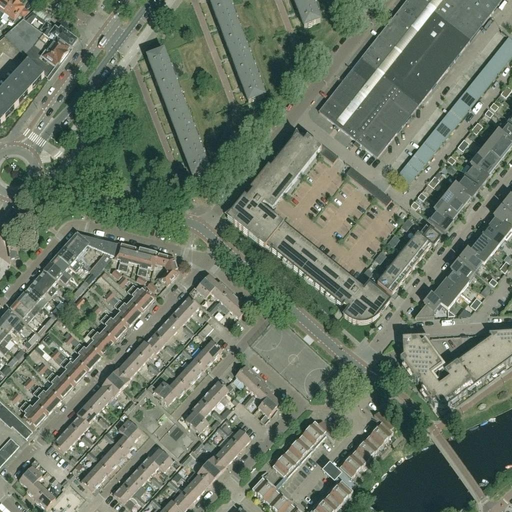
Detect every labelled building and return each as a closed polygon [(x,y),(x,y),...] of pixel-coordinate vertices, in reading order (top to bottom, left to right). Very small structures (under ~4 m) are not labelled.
[(5,16),(14,2),(12,0),(0,0),(0,1),(0,18),(2,20),(5,16)] [(230,8),(227,0),(208,0),(214,15),(230,8)] [(321,23),(312,0),(293,0),(305,29),(321,23)] [(471,42),(417,0),(409,0),(401,11),(396,17),(396,18),(454,64),(454,63),(458,58),(469,44),(471,42)] [(488,21),(461,0),(417,0),(471,42),(482,28),(488,21)] [(504,0),(461,0),(488,21),(489,19),(493,14),(504,0)] [(22,6),(15,1),(14,2),(5,16),(2,20),(7,24),(8,22),(13,25),(18,18),(22,21),(28,13),(21,8),(22,6)] [(242,38),(230,8),(214,15),(225,44),(242,38)] [(58,67),(59,68),(68,56),(67,55),(76,43),(61,31),(59,34),(55,31),(54,31),(47,26),(47,25),(32,14),(4,39),(20,54),(42,77),(44,78),(44,79),(47,82),(58,67)] [(454,64),(396,18),(379,40),(437,85),(441,80),(454,64)] [(253,68),(242,38),(225,44),(237,74),(253,68)] [(0,58),(3,55),(12,61),(20,54),(4,39),(0,42),(0,58)] [(437,85),(379,40),(378,40),(373,46),(361,62),(419,107),(423,102),(427,97),(437,85)] [(502,48),(511,56),(511,43),(508,40),(502,48)] [(496,56),(507,65),(511,58),(511,56),(502,48),(496,56)] [(175,83),(164,53),(147,59),(159,90),(175,83)] [(490,63),(501,72),(507,65),(496,56),(490,63)] [(419,107),(361,62),(340,88),(377,117),(398,134),(408,122),(410,119),(419,107)] [(484,71),(495,80),(501,72),(490,63),(484,71)] [(32,91),(41,81),(44,78),(42,77),(28,64),(27,65),(0,93),(0,126),(14,111),(19,106),(28,96),(32,91)] [(265,99),(253,68),(237,74),(248,105),(265,99)] [(477,78),(489,87),(495,80),(484,71),(477,78)] [(471,86),(483,95),(489,87),(477,78),(471,86)] [(186,113),(175,83),(159,90),(170,119),(186,113)] [(465,94),(476,103),(483,95),(471,86),(465,94)] [(377,117),(340,88),(333,97),(370,126),(377,117)] [(506,101),(509,97),(504,93),(501,96),(506,101)] [(459,101),(470,110),(476,103),(465,94),(459,101)] [(370,126),(333,97),(319,115),(336,128),(339,131),(356,144),(370,126)] [(453,109),(464,118),(470,110),(459,101),(453,109)] [(499,109),(493,105),(490,110),(495,114),(499,109)] [(447,117),(458,126),(464,118),(453,109),(447,117)] [(490,120),(493,116),(488,112),(485,116),(490,120)] [(198,143),(186,113),(170,119),(181,149),(198,143)] [(383,152),(398,134),(377,117),(370,126),(356,144),(356,145),(361,148),(362,149),(364,150),(366,152),(377,161),(383,152)] [(441,124),(452,133),(458,126),(447,117),(441,124)] [(435,132),(446,141),(452,133),(441,124),(435,132)] [(511,145),(511,131),(503,124),(497,133),(498,134),(511,145)] [(428,139),(440,148),(446,141),(435,132),(428,139)] [(511,145),(498,134),(491,143),(507,155),(511,148),(511,145)] [(333,156),(311,138),(305,146),(299,141),(297,144),(295,146),(292,144),(289,149),(283,156),(285,158),(278,168),(275,166),(265,178),(268,180),(264,184),(262,182),(258,187),(247,201),(244,199),(238,207),(231,215),(238,220),(233,225),(249,238),(252,233),(262,241),(258,245),(265,251),(268,246),(273,249),(271,252),(283,262),(285,259),(294,267),(292,269),(304,279),(306,276),(316,284),(314,287),(326,296),(328,294),(337,301),(335,304),(342,309),(343,307),(345,308),(348,311),(343,318),(347,321),(350,323),(353,325),(357,326),(360,326),(363,326),(367,325),(370,324),(373,322),(376,320),(378,318),(381,315),(378,313),(382,308),(384,310),(390,303),(369,286),(357,300),(355,299),(361,292),(258,210),(269,196),(272,192),(280,199),(291,185),(297,178),(315,155),(318,157),(319,155),(328,162),(333,156)] [(422,147),(434,156),(440,148),(428,139),(422,147)] [(209,173),(198,143),(181,149),(193,180),(209,173)] [(507,155),(491,143),(485,151),(483,149),(483,150),(500,163),(507,155)] [(416,155),(427,164),(434,156),(422,147),(416,155)] [(500,163),(483,150),(476,158),(493,172),(500,163)] [(410,162),(421,171),(427,164),(416,155),(410,162)] [(493,172),(476,158),(475,158),(477,160),(471,168),(488,182),(488,181),(486,180),(493,172)] [(456,163),(450,159),(447,163),(452,167),(456,163)] [(404,170),(415,179),(421,171),(410,162),(404,170)] [(488,182),(471,168),(472,170),(466,178),(481,191),(488,182)] [(361,178),(351,170),(346,176),(356,184),(361,178)] [(415,179),(404,170),(398,178),(409,187),(415,179)] [(371,186),(361,178),(356,184),(366,192),(371,186)] [(479,193),(464,181),(457,189),(455,187),(455,188),(472,202),(479,193)] [(382,194),(371,186),(366,192),(377,200),(382,194)] [(470,200),(472,202),(455,188),(448,196),(463,209),(470,200)] [(392,202),(382,194),(377,200),(387,208),(392,202)] [(426,199),(421,195),(418,200),(423,204),(426,199)] [(457,217),(463,209),(448,196),(441,205),(457,217)] [(511,200),(510,199),(503,208),(511,215),(511,200)] [(419,208),(414,204),(411,208),(416,212),(419,208)] [(457,217),(441,205),(435,213),(452,227),(450,225),(457,217)] [(511,233),(511,231),(511,219),(501,210),(494,219),(511,233)] [(445,236),(452,227),(435,213),(428,222),(445,236)] [(511,235),(511,233),(494,219),(494,220),(496,221),(489,229),(504,241),(506,243),(511,235)] [(433,249),(440,241),(426,229),(420,238),(418,236),(417,236),(433,249)] [(504,241),(489,229),(482,238),(498,250),(504,241)] [(116,258),(118,246),(77,236),(64,251),(82,267),(83,267),(81,266),(83,264),(78,259),(89,247),(106,253),(88,273),(92,276),(96,279),(109,264),(112,262),(115,262),(116,258)] [(425,256),(431,248),(433,249),(417,236),(411,244),(425,256)] [(498,250),(482,238),(476,246),(491,258),(498,250)] [(425,256),(411,244),(404,253),(418,264),(425,256)] [(19,253),(18,246),(16,246),(16,245),(8,247),(11,260),(18,259),(17,253),(19,253)] [(123,274),(129,249),(118,246),(116,258),(115,262),(112,262),(109,264),(111,265),(113,265),(116,262),(120,263),(118,273),(123,274)] [(491,258),(476,246),(469,254),(467,253),(484,267),(491,258)] [(133,273),(134,267),(138,251),(129,249),(123,274),(126,275),(127,272),(133,273)] [(82,267),(64,251),(57,259),(69,269),(70,269),(76,275),(83,268),(82,267)] [(142,279),(148,254),(138,251),(134,267),(139,268),(137,278),(142,279)] [(412,272),(418,264),(404,253),(398,261),(412,272)] [(484,267),(467,253),(460,262),(475,274),(482,266),(484,267)] [(153,272),(155,266),(158,256),(148,254),(142,279),(146,280),(148,271),(153,272)] [(176,268),(174,260),(158,256),(155,266),(165,269),(165,272),(176,268)] [(69,269),(57,259),(50,266),(68,282),(71,279),(66,273),(69,269)] [(412,272),(398,261),(391,269),(405,281),(412,272)] [(475,278),(458,264),(451,273),(468,287),(475,278)] [(60,280),(66,285),(68,282),(50,266),(44,274),(56,284),(60,280)] [(167,288),(179,276),(176,268),(165,272),(166,274),(159,281),(167,288)] [(505,276),(508,272),(503,268),(499,272),(505,276)] [(405,281),(391,269),(384,278),(398,289),(405,281)] [(461,295),(468,287),(451,273),(453,275),(446,283),(461,295)] [(56,284),(44,274),(37,281),(54,296),(57,292),(53,288),(56,284)] [(89,287),(96,279),(92,276),(85,283),(89,287)] [(210,296),(220,285),(218,287),(209,278),(196,292),(194,290),(189,296),(193,300),(198,295),(206,302),(211,296),(210,296)] [(398,289),(384,278),(377,286),(391,297),(398,289)] [(100,280),(95,285),(99,289),(104,283),(100,280)] [(30,289),(48,304),(54,296),(37,281),(30,289)] [(494,289),(497,285),(492,281),(489,285),(494,289)] [(89,287),(85,283),(79,290),(78,291),(82,294),(89,287)] [(455,303),(461,295),(446,283),(439,291),(455,303)] [(210,296),(211,296),(220,304),(230,294),(220,285),(210,296)] [(489,296),(492,291),(487,287),(483,292),(489,296)] [(130,291),(149,308),(156,301),(143,289),(139,294),(133,288),(130,291)] [(48,304),(30,289),(24,296),(41,311),(48,304)] [(76,301),(82,294),(78,291),(72,298),(76,301)] [(142,315),(149,308),(130,291),(127,294),(133,300),(130,304),(142,315)] [(448,312),(455,303),(439,291),(433,299),(431,298),(448,312)] [(229,313),(239,302),(230,294),(220,304),(229,313)] [(44,314),(41,311),(24,296),(17,304),(29,315),(34,319),(38,314),(41,316),(44,314)] [(69,309),(76,301),(72,298),(65,305),(66,306),(69,309)] [(448,312),(431,298),(424,307),(426,308),(415,322),(434,321),(434,315),(440,306),(448,312)] [(86,303),(82,299),(75,307),(79,311),(86,304),(85,303),(86,303)] [(199,309),(189,300),(180,309),(191,319),(199,309)] [(478,309),(481,305),(476,300),(473,304),(478,309)] [(142,315),(130,304),(126,309),(119,302),(117,306),(135,323),(142,315)] [(239,322),(248,312),(248,311),(239,302),(229,313),(239,322)] [(34,319),(29,315),(17,304),(11,311),(28,326),(31,322),(34,319)] [(216,312),(220,308),(216,304),(212,309),(216,312)] [(475,312),(478,309),(473,304),(470,308),(475,312)] [(129,330),(135,323),(117,306),(114,309),(120,315),(116,319),(129,330)] [(98,316),(102,312),(97,308),(96,308),(94,311),(98,316)] [(191,319),(180,309),(172,318),(182,328),(191,319)] [(212,317),(216,312),(212,309),(208,313),(212,317)] [(61,315),(56,310),(52,314),(57,319),(61,315)] [(471,317),(464,311),(461,315),(461,319),(467,319),(469,319),(470,319),(471,317)] [(26,328),(9,313),(2,321),(14,331),(19,336),(26,328)] [(106,317),(103,320),(122,337),(129,330),(116,319),(112,323),(106,317)] [(182,328),(172,318),(163,327),(174,337),(182,328)] [(48,330),(54,323),(50,319),(44,327),(48,330)] [(122,337),(103,320),(100,324),(106,330),(103,333),(115,345),(122,337)] [(14,331),(2,321),(0,323),(0,332),(11,342),(12,340),(9,337),(14,331)] [(206,339),(213,331),(208,326),(201,334),(206,339)] [(41,338),(48,330),(44,327),(37,334),(41,338)] [(174,337),(163,327),(155,337),(165,346),(174,337)] [(190,333),(186,328),(182,332),(186,336),(190,333)] [(93,331),(90,335),(108,352),(115,345),(103,333),(99,338),(93,331)] [(11,342),(0,332),(0,345),(1,346),(5,349),(9,344),(11,342)] [(203,342),(206,339),(201,334),(197,337),(203,342)] [(32,347),(39,339),(34,335),(27,343),(32,347)] [(89,348),(102,359),(108,352),(90,335),(86,338),(93,344),(89,348)] [(445,411),(511,361),(511,335),(489,337),(491,340),(445,373),(425,345),(429,341),(402,342),(403,352),(403,359),(400,362),(434,409),(435,409),(444,410),(445,411)] [(165,346),(155,337),(146,346),(157,355),(165,346)] [(217,347),(224,344),(220,338),(214,341),(217,347)] [(157,355),(146,346),(144,344),(136,353),(147,363),(154,355),(156,357),(157,355)] [(222,353),(212,344),(203,353),(213,363),(222,353)] [(5,349),(1,346),(0,345),(0,352),(5,357),(9,353),(5,349)] [(76,349),(95,366),(102,359),(89,348),(86,352),(79,346),(76,349)] [(88,374),(95,366),(76,349),(73,352),(80,358),(76,362),(88,374)] [(17,364),(23,357),(25,355),(21,351),(13,360),(17,364)] [(177,355),(173,351),(169,355),(174,359),(177,355)] [(147,363),(136,353),(128,362),(138,372),(147,363)] [(213,363),(203,353),(194,363),(205,372),(213,363)] [(8,366),(12,370),(17,364),(13,360),(8,366)] [(88,374),(76,362),(72,367),(66,360),(63,364),(82,381),(88,374)] [(138,372),(128,362),(119,372),(130,381),(138,372)] [(205,372),(194,363),(186,372),(196,382),(205,372)] [(66,373),(63,377),(75,388),(82,381),(63,364),(60,367),(66,373)] [(41,377),(44,373),(40,370),(37,367),(35,369),(38,372),(37,373),(41,377)] [(6,378),(11,372),(7,368),(2,374),(6,378)] [(168,377),(172,373),(168,369),(164,373),(168,377)] [(245,388),(255,378),(245,369),(236,380),(245,388)] [(129,383),(130,381),(119,372),(114,377),(114,379),(112,382),(123,392),(130,384),(129,383)] [(196,382),(186,372),(177,381),(188,391),(196,382)] [(173,381),(176,377),(172,373),(168,377),(173,381)] [(75,388),(63,377),(59,381),(52,375),(49,378),(68,395),(75,388)] [(61,403),(68,395),(49,378),(46,381),(53,388),(49,392),(61,403)] [(254,397),(264,387),(255,378),(245,388),(254,397)] [(30,381),(26,384),(31,389),(35,393),(39,388),(30,381)] [(177,381),(169,390),(169,391),(179,400),(188,391),(177,381)] [(123,392),(112,382),(109,384),(107,385),(102,390),(113,400),(113,399),(114,401),(123,392)] [(229,394),(225,391),(218,384),(210,394),(220,403),(229,394)] [(179,400),(169,391),(169,390),(163,385),(157,392),(151,387),(147,392),(153,397),(154,395),(168,408),(177,399),(179,401),(179,400)] [(259,411),(273,395),(264,387),(254,397),(263,405),(258,411),(259,411)] [(61,403),(49,392),(45,396),(38,389),(36,392),(55,410),(61,403)] [(113,400),(102,390),(94,399),(104,409),(113,400)] [(39,402),(36,406),(48,417),(55,410),(36,392),(33,396),(39,402)] [(220,403),(210,394),(201,403),(211,413),(220,403)] [(265,427),(270,421),(268,420),(276,411),(281,406),(272,398),(274,396),(273,395),(259,411),(265,417),(260,423),(265,427)] [(246,410),(254,401),(250,398),(242,406),(246,410)] [(104,409),(94,399),(85,408),(96,418),(104,409)] [(240,404),(235,400),(232,404),(236,408),(240,404)] [(203,422),(211,413),(201,403),(192,412),(203,422)] [(48,417),(36,406),(32,410),(25,404),(22,407),(41,425),(48,417)] [(135,407),(131,404),(127,408),(131,412),(135,407)] [(41,425),(22,407),(19,410),(26,417),(22,421),(34,432),(41,425)] [(96,418),(85,408),(77,417),(79,419),(89,429),(90,428),(88,426),(96,418)] [(127,416),(131,412),(127,408),(123,413),(127,416)] [(0,421),(2,423),(10,414),(6,410),(0,417),(0,421)] [(202,434),(208,427),(209,427),(203,422),(192,412),(192,413),(194,415),(186,424),(199,436),(197,438),(203,444),(208,439),(202,434)] [(224,421),(215,413),(212,417),(221,425),(224,421)] [(6,427),(15,418),(10,414),(2,423),(6,427)] [(394,429),(385,420),(378,414),(374,418),(372,421),(378,426),(391,438),(393,436),(390,433),(394,429)] [(142,437),(137,432),(128,424),(130,422),(124,417),(120,421),(125,426),(119,433),(124,439),(125,438),(135,448),(133,446),(142,437)] [(11,431),(12,429),(19,422),(15,418),(6,427),(11,431)] [(89,429),(79,419),(70,428),(80,438),(89,429)] [(17,433),(23,426),(19,422),(12,429),(17,433)] [(338,438),(322,423),(318,428),(315,425),(313,427),(326,439),(333,445),(335,443),(334,442),(338,438)] [(21,437),(28,430),(23,426),(17,433),(21,437)] [(391,438),(378,426),(370,435),(383,447),(391,438)] [(326,439),(313,427),(304,436),(318,448),(326,439)] [(80,438),(70,428),(62,437),(72,447),(80,438)] [(26,442),(33,435),(28,430),(21,437),(26,442)] [(251,442),(240,433),(232,442),(242,452),(251,442)] [(383,447),(370,435),(362,443),(375,456),(383,447)] [(318,448),(304,436),(297,445),(310,457),(318,448)] [(72,447),(62,437),(53,447),(63,456),(72,447)] [(135,448),(125,438),(124,439),(116,448),(126,457),(135,448)] [(19,449),(11,441),(7,446),(15,453),(19,449)] [(242,452),(232,442),(223,451),(234,461),(242,452)] [(375,456),(362,443),(354,452),(367,464),(375,456)] [(204,447),(200,444),(196,448),(200,452),(204,447)] [(310,457),(297,445),(289,453),(302,466),(310,457)] [(15,453),(7,446),(3,450),(11,458),(15,453)] [(126,457),(116,448),(108,457),(118,466),(126,457)] [(196,456),(200,452),(196,448),(192,453),(196,456)] [(11,458),(3,450),(0,452),(0,454),(8,462),(11,458)] [(234,461),(223,451),(215,460),(225,470),(234,461)] [(367,464),(354,452),(346,460),(360,473),(367,464)] [(173,465),(164,457),(159,453),(150,462),(159,470),(158,470),(164,475),(171,468),(176,473),(180,469),(174,464),(173,465)] [(302,466),(289,453),(281,462),(294,474),(302,466)] [(91,462),(94,458),(90,454),(86,458),(91,462)] [(188,464),(192,460),(188,456),(184,461),(188,464)] [(118,466),(108,457),(99,466),(109,476),(118,466)] [(78,463),(74,458),(70,463),(75,467),(78,463)] [(95,466),(99,462),(94,458),(91,462),(95,466)] [(150,479),(158,470),(159,470),(150,462),(148,460),(140,469),(150,479)] [(225,470),(215,460),(214,461),(213,460),(205,468),(216,478),(219,475),(221,475),(225,470)] [(360,473),(346,460),(338,469),(344,475),(352,481),(360,473)] [(184,469),(188,464),(184,461),(180,465),(184,469)] [(294,474),(281,462),(273,471),(286,483),(294,474)] [(42,479),(35,472),(40,467),(35,463),(30,468),(32,470),(19,484),(28,492),(27,494),(37,484),(42,479)] [(109,476),(99,466),(90,475),(101,485),(109,476)] [(216,478),(205,468),(197,477),(199,478),(198,479),(208,488),(213,483),(213,481),(216,478)] [(150,479),(140,469),(131,479),(142,488),(150,479)] [(355,485),(352,481),(344,475),(338,469),(334,474),(337,477),(333,481),(332,481),(333,483),(335,481),(339,485),(351,495),(356,490),(356,485),(355,485)] [(260,500),(272,486),(264,479),(268,475),(266,473),(258,481),(261,483),(252,492),(260,500)] [(101,485),(90,475),(82,485),(92,494),(101,485)] [(178,475),(173,481),(177,485),(182,479),(178,475)] [(142,488),(131,479),(123,488),(133,498),(142,488)] [(208,488),(198,479),(189,488),(200,497),(208,488)] [(54,488),(58,483),(54,480),(50,484),(54,488)] [(46,493),(37,484),(27,494),(36,503),(46,493)] [(351,495),(339,485),(333,492),(346,504),(353,496),(351,495)] [(267,507),(279,493),(272,486),(260,500),(267,507)] [(133,498),(123,488),(114,497),(124,507),(133,498)] [(200,497),(189,488),(181,497),(191,506),(200,497)] [(346,504),(333,492),(326,499),(339,511),(346,504)] [(46,511),(56,502),(46,493),(36,503),(46,511)] [(272,511),(276,511),(287,500),(279,493),(267,507),(272,511)] [(142,501),(137,497),(133,501),(138,505),(142,501)] [(186,511),(191,506),(181,497),(173,505),(172,504),(171,504),(178,511),(186,511)] [(338,511),(339,511),(326,499),(319,507),(324,511),(338,511)] [(290,511),(295,507),(287,500),(276,511),(290,511)] [(146,505),(142,501),(138,505),(142,509),(146,505)]
